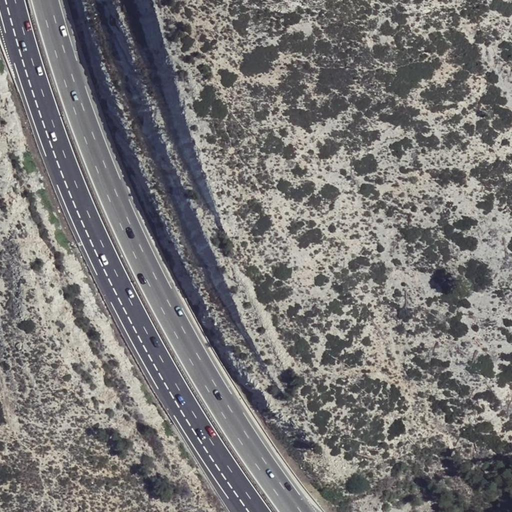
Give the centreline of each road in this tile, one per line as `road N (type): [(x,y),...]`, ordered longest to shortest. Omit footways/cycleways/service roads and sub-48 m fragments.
road 1 (motorway): [(292,511),(165,320),(90,158),(43,0)]
road 2 (motorway): [(17,0),(95,253),(140,346),(247,511)]
